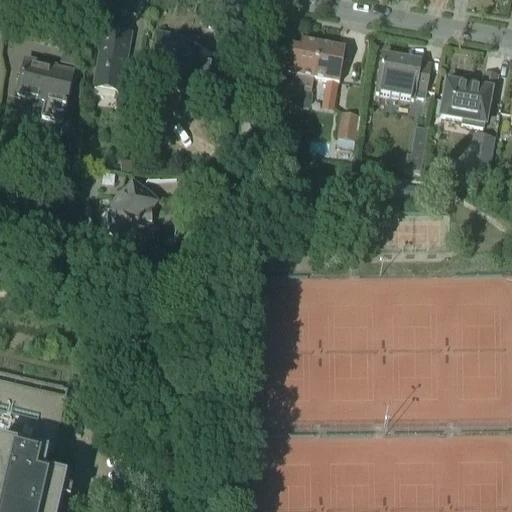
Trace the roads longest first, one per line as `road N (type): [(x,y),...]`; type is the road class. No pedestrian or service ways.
road 1 (residential): [(90,511),(82,461),(106,373),(234,223),(249,181),(248,0)]
road 2 (residential): [(511,40),(291,0)]
